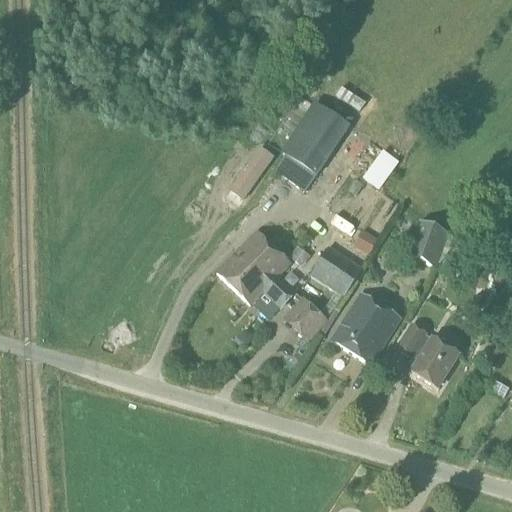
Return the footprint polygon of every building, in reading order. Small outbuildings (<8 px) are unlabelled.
[(348,129),(314,107),(282,157),(315,179),(348,129)] [(256,145),(228,187),(241,196),(270,154),(256,145)] [(418,226),(406,258),(434,271),(446,238),(418,226)] [(351,249),(367,258),(376,242),(361,233),(351,249)] [(255,235),(232,259),(239,266),(236,269),(250,284),(253,281),(264,291),(276,279),(276,280),(288,268),(255,235)] [(327,251),(308,279),(342,301),(360,273),(327,251)] [(276,280),(276,279),(264,291),(253,281),(250,284),(236,269),(239,266),(232,259),(215,277),(249,308),(261,296),(279,312),(294,296),(276,280)] [(511,294),(500,318),(511,323),(511,294)] [(359,297),(330,344),(369,369),(398,322),(359,297)] [(280,321),(306,345),(326,324),(300,300),(280,321)] [(411,329),(396,352),(409,361),(410,360),(417,364),(410,375),(436,392),(457,358),(431,342),(430,342),(424,338),(424,337),(411,329)] [(488,371),(498,351),(483,343),(472,363),(480,367),(488,371)]
